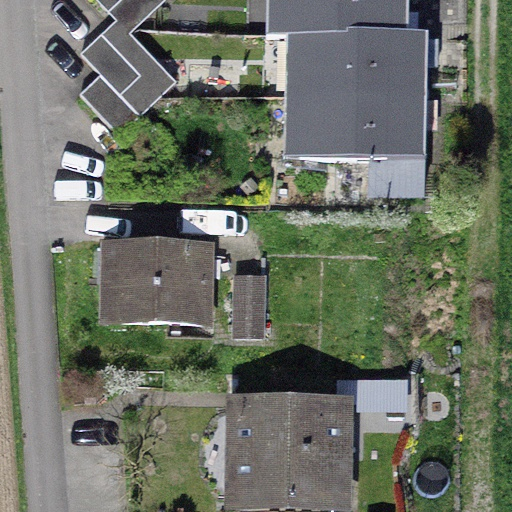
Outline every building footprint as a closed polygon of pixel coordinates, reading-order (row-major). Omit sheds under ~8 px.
[(93,0),(108,14),(122,0),(93,0)] [(406,0),(282,0),(282,37),(305,37),(406,39),(406,0)] [(158,97),(102,37),(80,57),(98,77),(119,98),(129,87),(149,107),(158,97)] [(406,39),(305,37),(304,99),(426,101),(427,39),(406,39)] [(119,98),(98,77),(79,96),(119,136),(149,107),(129,87),(119,98)] [(426,101),(304,99),(303,160),(369,161),(369,197),(424,198),(426,101)] [(212,246),(97,241),(94,326),(208,330),(212,246)] [(264,339),(264,276),(234,276),(234,339),(264,339)] [(359,384),(228,382),(227,498),(357,500),(359,384)]
